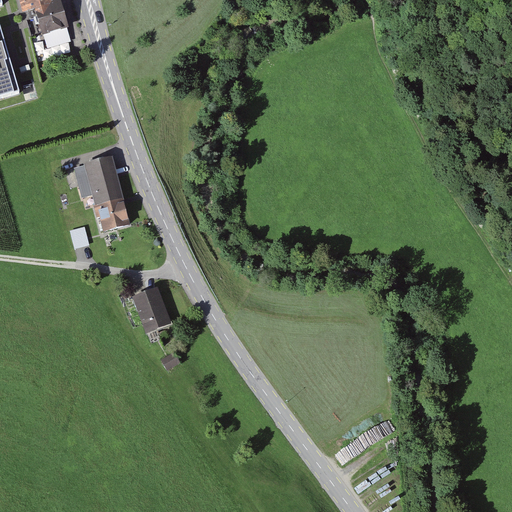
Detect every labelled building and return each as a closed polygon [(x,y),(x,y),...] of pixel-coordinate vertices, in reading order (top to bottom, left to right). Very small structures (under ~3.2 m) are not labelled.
[(72,41),(59,0),(21,0),(26,15),(39,11),(49,47),(72,41)] [(0,100),(19,94),(0,33),(0,100)] [(131,227),(113,158),(84,165),(84,166),(74,169),(83,199),(93,196),(95,207),(94,207),(97,219),(99,219),(104,234),(131,227)] [(90,247),(85,228),(70,232),(75,250),(90,247)] [(173,326),(158,288),(132,298),(147,335),(173,326)] [(181,364),(175,353),(162,361),(168,372),(181,364)]
